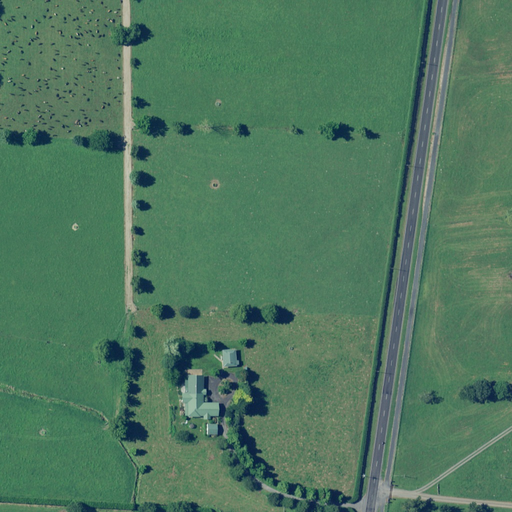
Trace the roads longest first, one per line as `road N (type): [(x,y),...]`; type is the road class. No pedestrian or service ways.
road 1 (track): [(371,511),(255,477),(216,422),(219,360),(132,308),(125,0)]
road 2 (tertiary): [(370,511),(443,0)]
road 3 (track): [(511,505),(373,491)]
